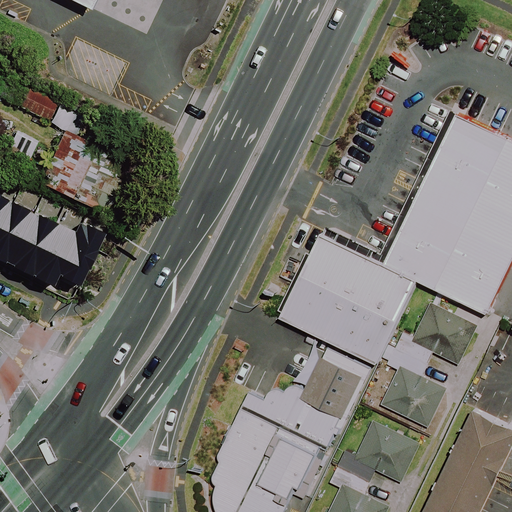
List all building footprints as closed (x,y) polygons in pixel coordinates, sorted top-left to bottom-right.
[(66,0),(98,15),(104,0),(66,0)] [(54,102),(9,83),(1,103),(46,121),(54,102)] [(0,158),(23,169),(38,139),(0,121),(0,158)] [(511,302),(511,139),(473,122),(406,271),(340,241),(303,324),(402,368),(440,283),(507,313),(511,302)] [(137,159),(69,128),(44,183),(111,214),(137,159)] [(84,230),(0,191),(0,255),(63,284),(67,275),(90,286),(115,233),(88,220),(84,230)] [(319,511),(384,368),(343,353),(327,356),(303,394),(259,400),(227,473),(229,511),(319,511)] [(461,384),(413,363),(389,417),(437,438),(461,384)] [(490,511),(511,463),(511,415),(488,404),(439,511),(490,511)] [(428,441),(389,424),(370,464),(410,482),(428,441)] [(392,511),(395,506),(351,486),(338,511),(392,511)]
